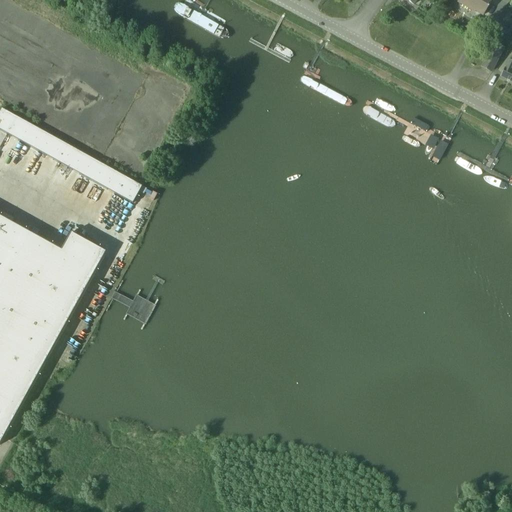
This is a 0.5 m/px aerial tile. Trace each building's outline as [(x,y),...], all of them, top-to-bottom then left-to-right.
[(489,5),(491,0),(461,0),(459,3),(468,8),(469,6),(475,9),(474,10),(482,15),(487,7),(488,8),(490,5),(489,5)] [(493,45),(483,64),(481,67),(490,72),(502,49),(493,45)] [(511,63),(508,61),(500,77),(511,83),(511,63)] [(0,111),(0,131),(116,195),(132,204),(141,187),(126,177),(1,109),(0,111)] [(92,186),(0,135),(0,153),(85,200),(92,186)] [(0,443),(105,253),(70,234),(61,251),(0,217),(0,443)]
